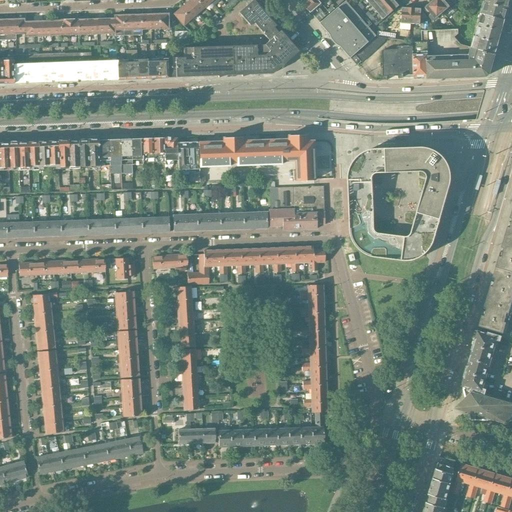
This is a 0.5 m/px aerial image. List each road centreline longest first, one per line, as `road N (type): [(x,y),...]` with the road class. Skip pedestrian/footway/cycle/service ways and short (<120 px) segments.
road 1 (residential): [(379,407),(333,238),(144,245)]
road 2 (primary): [(511,92),(194,98)]
road 3 (tertiary): [(486,128),(400,416)]
road 4 (tertiary): [(431,424),(511,156)]
road 5 (primary): [(0,123),(262,114)]
road 6 (residential): [(158,473),(339,465),(379,407)]
road 7 (residential): [(35,499),(10,250)]
road 8 (primary): [(262,114),(511,114)]
road 9 (residential): [(144,245),(158,473)]
road 10 (residential): [(262,114),(369,128),(486,128)]
road 11 (primary): [(194,98),(0,105)]
road 12 (residential): [(174,0),(0,9)]
road 13 (residential): [(505,83),(360,89)]
road 14 (residential): [(144,245),(10,250)]
road 15 (residential): [(35,499),(158,473)]
road 16 (residential): [(317,85),(219,87),(194,98)]
